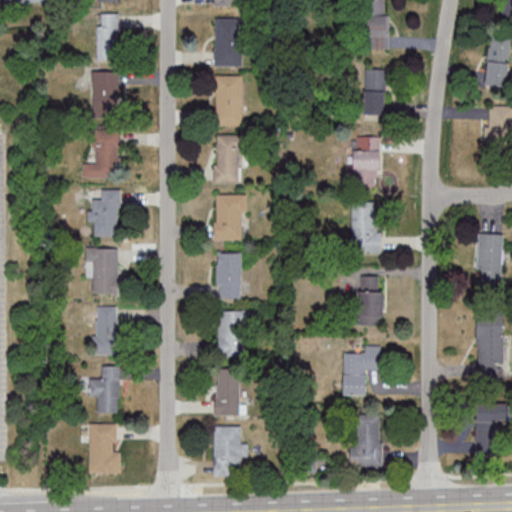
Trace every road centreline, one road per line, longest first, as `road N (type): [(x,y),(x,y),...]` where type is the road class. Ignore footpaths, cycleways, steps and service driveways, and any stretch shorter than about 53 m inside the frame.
road 1 (residential): [(168,511),(169,0)]
road 2 (residential): [(430,508),(432,161),(453,0)]
road 3 (secondary): [(511,504),(351,511)]
